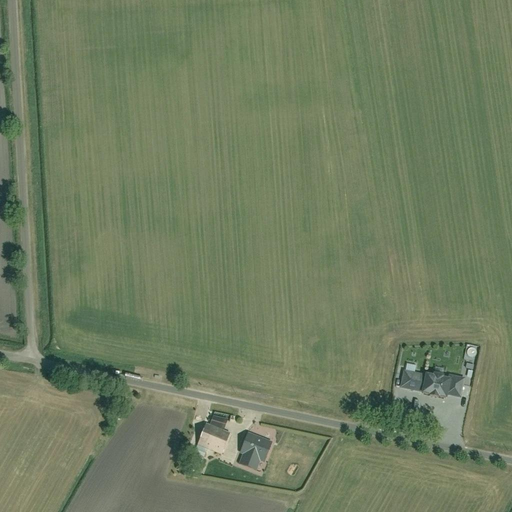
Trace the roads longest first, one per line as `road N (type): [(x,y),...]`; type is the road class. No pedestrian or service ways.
road 1 (residential): [(32,361),(511,461)]
road 2 (residential): [(32,361),(13,0)]
